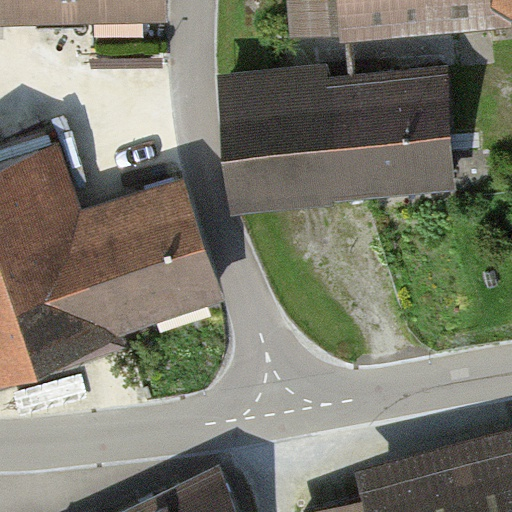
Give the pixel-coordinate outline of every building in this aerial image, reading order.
[(511,0),(297,0),(300,27),(346,24),(497,12),(511,10),(511,0)] [(454,48),(236,62),(244,193),(462,178),(454,48)] [(0,381),(133,335),(128,321),(220,288),(178,171),(86,204),(64,143),(0,165),(0,381)] [(511,511),(511,434),(371,469),(379,501),(335,511),(511,511)] [(238,511),(213,460),(101,511),(238,511)]
